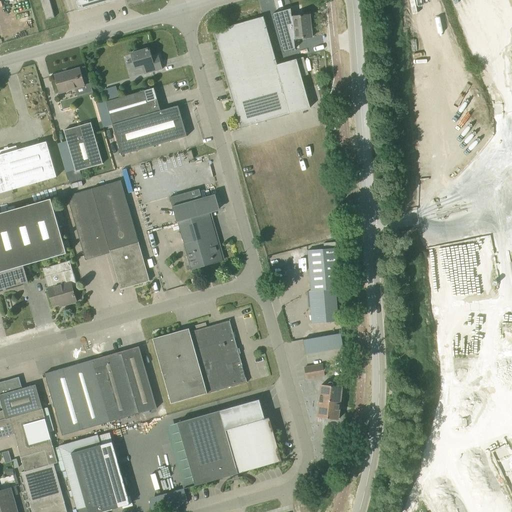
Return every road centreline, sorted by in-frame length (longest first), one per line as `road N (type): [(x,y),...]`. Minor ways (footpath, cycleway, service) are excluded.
road 1 (unclassified): [(365,511),(377,446),(372,216),(351,0)]
road 2 (unclassified): [(207,511),(293,486),(309,464),(310,437),(258,280)]
road 3 (unclassified): [(258,280),(185,10)]
road 4 (unclassified): [(258,280),(0,354)]
road 5 (unknown): [(159,511),(142,455),(166,419),(291,379)]
road 6 (unclassified): [(0,63),(185,10)]
